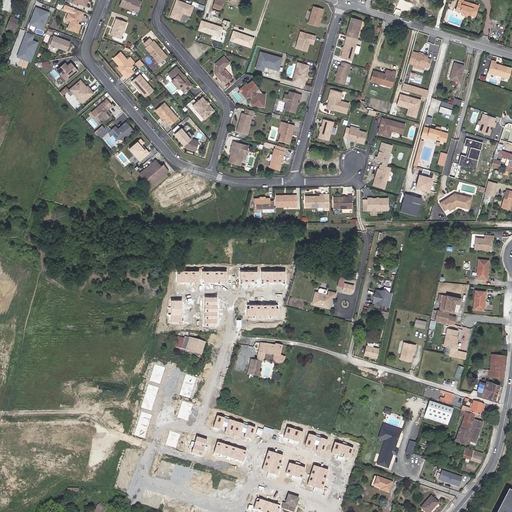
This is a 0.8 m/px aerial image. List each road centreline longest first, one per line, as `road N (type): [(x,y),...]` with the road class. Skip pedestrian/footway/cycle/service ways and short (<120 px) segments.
road 1 (residential): [(102,0),(88,60),(169,154),(210,173)]
road 2 (residential): [(199,429),(157,430),(144,480),(238,511),(253,481)]
road 3 (residential): [(161,0),(157,22),(225,102),(210,173)]
road 4 (residential): [(341,2),(291,181)]
road 5 (residential): [(511,55),(341,2)]
road 6 (unknown): [(447,35),(411,167),(412,197)]
road 7 (residential): [(456,511),(495,457),(511,378)]
road 8 (residential): [(199,429),(228,336),(230,291)]
road 9 (unknown): [(471,107),(430,224)]
road 10 (residential): [(332,502),(341,469),(270,443),(260,448)]
